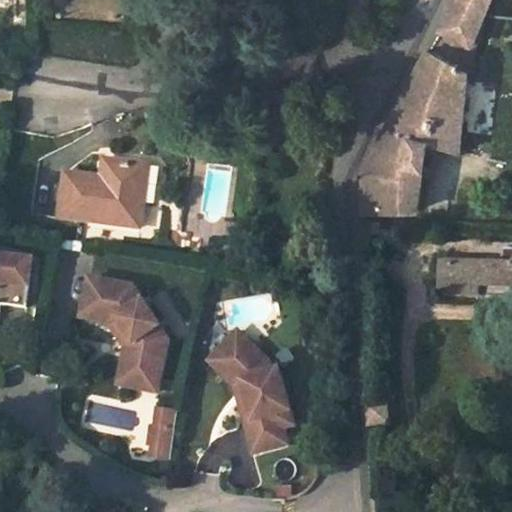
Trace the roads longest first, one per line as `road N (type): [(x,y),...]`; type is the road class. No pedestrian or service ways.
road 1 (unclassified): [(367,511),(342,157),(393,65)]
road 2 (residential): [(28,95),(236,91),(343,66),(393,65)]
